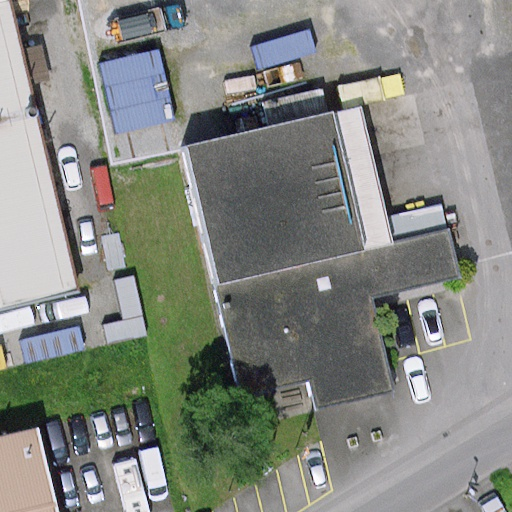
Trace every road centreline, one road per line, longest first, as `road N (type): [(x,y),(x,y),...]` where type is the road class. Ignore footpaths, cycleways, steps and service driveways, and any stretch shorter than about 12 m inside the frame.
road 1 (unknown): [(511,429),(437,77)]
road 2 (unclassified): [(378,511),(511,430)]
